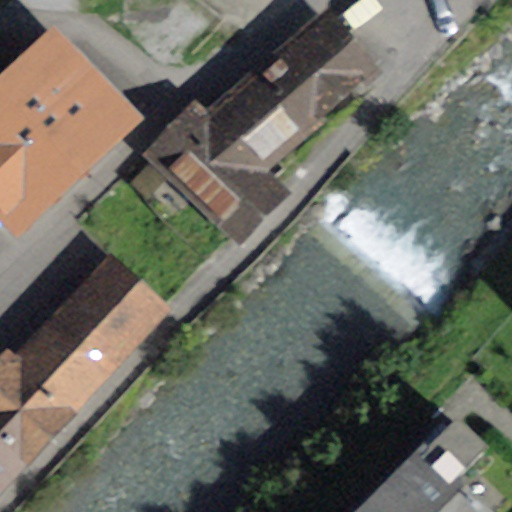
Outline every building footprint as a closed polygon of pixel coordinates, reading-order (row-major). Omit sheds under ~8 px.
[(238,234),(276,195),(251,171),(368,71),(328,23),(206,127),(194,116),(157,155),(238,234)] [(0,194),(18,214),(118,119),(58,55),(0,108),(0,194)] [(0,374),(0,430),(24,452),(154,311),(110,271),(16,373),(8,365),(0,374)] [(401,502),(391,511),(473,511),(448,487),(483,451),(456,425),(421,460),(432,471),(401,502)] [(0,477),(24,452),(0,430),(0,477)]
